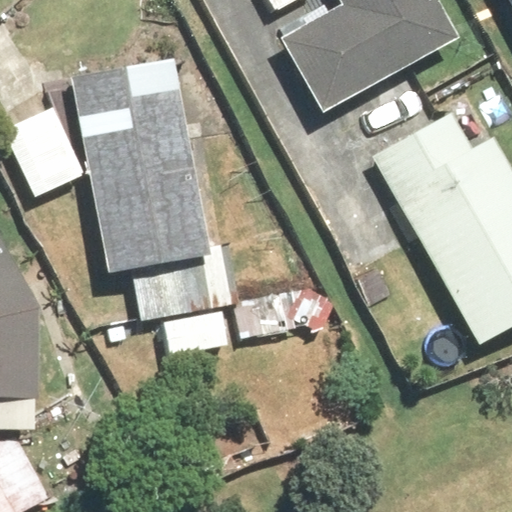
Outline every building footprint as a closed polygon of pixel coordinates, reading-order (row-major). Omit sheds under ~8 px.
[(291,0),(257,0),(265,14),(291,0)] [(460,43),(436,0),(336,0),(341,9),(280,43),(322,119),(460,43)] [(209,260),(173,61),(74,78),(110,278),(209,260)] [(455,102),(378,139),(475,335),(511,316),(511,164),(492,124),(471,134),(455,102)] [(42,315),(0,239),(0,406),(41,407),(42,315)] [(302,293),(228,302),(229,317),(233,346),(307,337),(302,293)] [(15,439),(0,438),(0,511),(28,511),(46,504),(15,439)]
